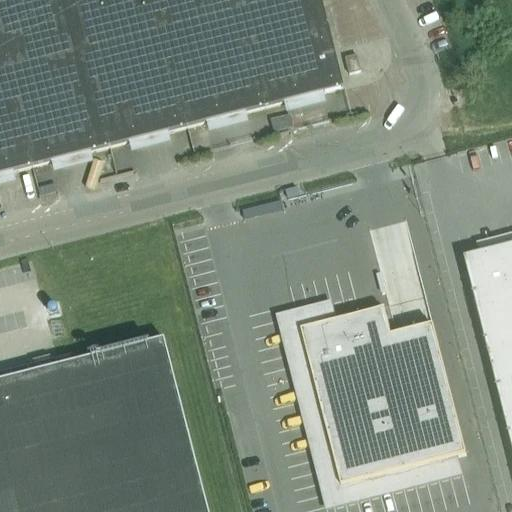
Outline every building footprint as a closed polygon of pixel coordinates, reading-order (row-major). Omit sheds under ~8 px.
[(0,0),(0,44),(32,170),(110,151),(71,0),(0,0)] [(71,0),(110,151),(188,131),(154,0),(71,0)] [(154,0),(188,131),(266,111),(237,0),(154,0)] [(344,91),(334,52),(323,11),(320,0),(237,0),(266,111),(344,91)] [(0,178),(32,170),(0,44),(0,178)] [(345,60),(349,76),(361,74),(357,57),(345,60)] [(291,118),(271,123),(274,136),(294,131),(291,118)] [(511,248),(464,261),(511,452),(511,248)] [(384,311),(300,333),(340,490),(466,457),(433,329),(391,340),(384,311)] [(10,383),(0,385),(0,511),(207,511),(164,343),(10,383)]
